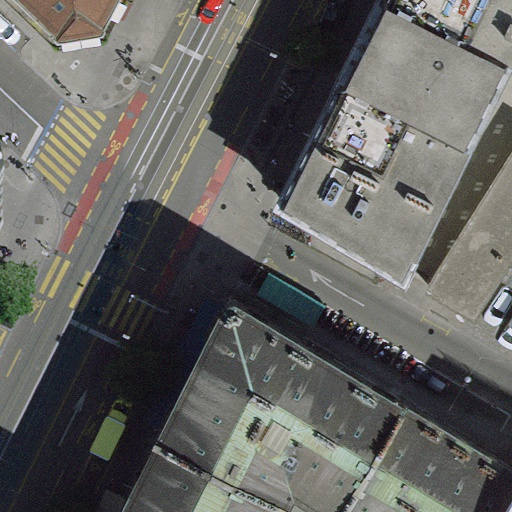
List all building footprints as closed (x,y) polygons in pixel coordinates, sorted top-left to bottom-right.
[(107,19),(117,0),(26,0),(58,28),(107,19)] [(285,197),(404,268),(511,53),(511,0),(382,0),(368,31),(285,197)] [(505,263),(511,252),(511,159),(431,284),(473,310),(505,263)] [(341,507),(404,400),(319,349),(238,301),(229,304),(164,436),(285,497),(293,479),(341,507)] [(502,511),(511,497),(511,465),(474,443),(404,400),(341,507),(337,511),(502,511)] [(277,511),(285,497),(164,436),(141,481),(124,511),(277,511)] [(511,511),(511,497),(502,511),(511,511)]
